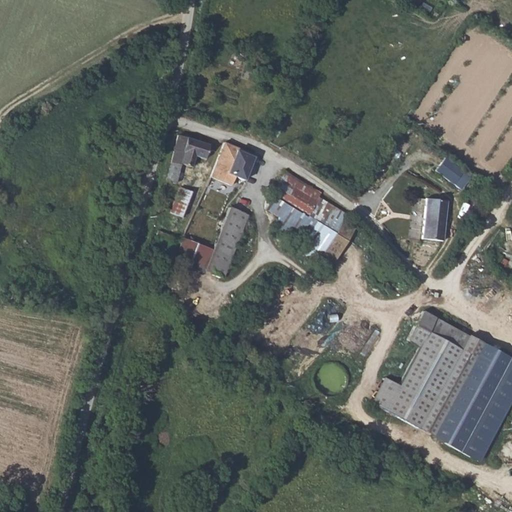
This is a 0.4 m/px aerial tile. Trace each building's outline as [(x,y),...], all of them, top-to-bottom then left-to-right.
[(177,135),(163,189),(173,191),(179,165),(189,168),(192,157),(203,160),(208,146),(177,135)] [(223,142),(207,177),(216,181),(223,184),(230,187),(233,178),(243,182),(253,156),(223,142)] [(461,189),(471,175),(443,157),(434,171),(461,189)] [(296,191),(302,182),(286,172),(281,181),(296,191)] [(285,205),(296,191),(281,181),(271,197),(275,200),(285,205)] [(322,195),(302,182),(296,191),(316,204),(322,195)] [(169,214),(179,218),(189,193),(178,188),(169,214)] [(316,204),(296,191),(285,205),(307,219),(316,204)] [(225,207),(193,195),(189,193),(179,218),(169,214),(162,231),(208,250),(211,242),(225,207)] [(334,234),(347,215),(322,195),(316,204),(307,219),(285,205),(276,217),(279,219),(274,228),(302,246),(298,252),(315,262),(334,234)] [(160,198),(158,210),(165,213),(168,200),(160,198)] [(276,217),(285,205),(275,200),(268,211),(276,217)] [(442,245),(445,206),(409,203),(405,245),(419,246),(419,243),(442,245)] [(199,271),(199,272),(207,269),(227,260),(246,215),(225,207),(211,242),(208,250),(207,251),(199,271)] [(359,225),(347,215),(334,234),(315,262),(329,271),(359,225)] [(207,251),(177,238),(171,253),(185,258),(182,267),(198,273),(199,271),(207,251)] [(207,269),(199,272),(220,278),(227,260),(207,269)] [(481,340),(420,308),(405,338),(418,344),(397,384),(383,377),(371,402),(430,435),(481,340)] [(511,359),(481,340),(430,435),(475,460),(511,390),(511,359)]
